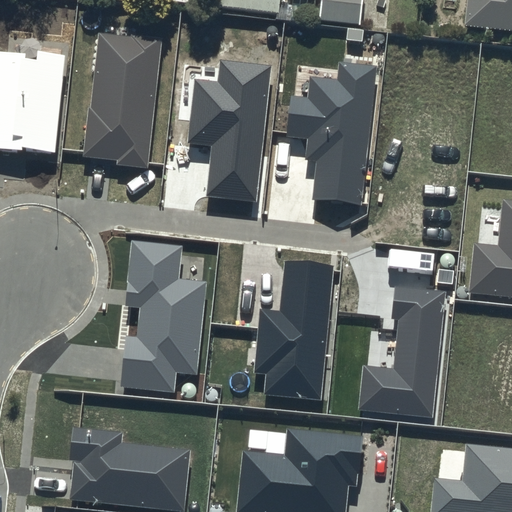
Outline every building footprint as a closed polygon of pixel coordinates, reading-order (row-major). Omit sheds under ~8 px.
[(212,0),(212,8),(281,14),(282,0),(212,0)] [(318,0),(316,19),(360,24),(362,0),(318,0)] [(511,0),(468,0),(466,29),(511,32),(511,0)] [(162,41),(99,33),(85,155),(117,159),(116,164),(147,168),(162,41)] [(24,55),(0,52),(0,148),(55,154),(66,54),(37,51),(36,61),(24,60),(24,55)] [(273,65),(220,59),(218,82),(195,80),(188,142),(212,145),(206,198),(257,203),(273,65)] [(377,65),(338,61),(336,79),(311,77),(308,99),(291,97),(287,137),(307,139),(305,159),(317,161),(312,200),(362,205),(377,65)] [(511,205),(504,205),(499,251),(475,248),(470,298),(511,302),(511,205)] [(183,245),(132,241),(126,305),(140,307),(137,337),(126,336),(121,386),(175,392),(177,373),(199,375),(208,281),(179,279),(183,245)] [(334,265),(284,260),(279,311),(260,309),(254,372),(266,373),(264,395),(321,400),(334,265)] [(445,291),(395,286),(392,318),(398,319),(393,368),(363,365),(359,409),(432,416),(445,291)] [(0,429),(26,343),(0,335),(0,429)] [(123,433),(72,427),(69,459),(75,459),(71,499),(184,511),(191,449),(122,442),(123,433)] [(288,434),(286,460),(244,456),(237,511),(348,511),(350,492),(358,493),(363,442),(288,434)] [(463,485),(435,482),(431,511),(511,511),(511,453),(466,448),(463,485)]
